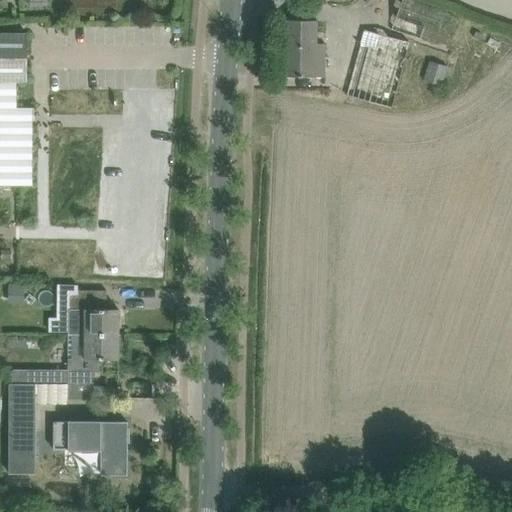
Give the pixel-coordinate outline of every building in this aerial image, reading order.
[(401,0),(391,31),(450,52),(463,16),(416,0),(401,0)] [(285,20),(283,77),(323,78),(324,58),(324,45),(316,45),(316,21),(285,20)] [(410,43),(365,30),(346,96),(392,109),(410,43)] [(0,185),(33,186),(33,108),(18,108),(18,82),(27,82),(27,33),(0,32),(0,185)] [(429,61),(423,81),(442,87),(448,67),(429,61)] [(113,144),(134,144),(131,244),(149,244),(153,103),(157,103),(157,86),(130,85),(130,101),(114,100),(113,144)] [(70,309),(70,320),(70,333),(85,333),(119,334),(119,309),(106,309),(107,291),(79,291),(79,294),(70,294),(70,309)] [(103,360),(118,360),(119,334),(85,333),(70,333),(69,333),(69,386),(69,399),(92,399),(93,372),(103,373),(103,360)] [(35,475),(35,405),(35,385),(10,385),(10,475),(35,475)] [(35,385),(35,405),(69,405),(69,399),(69,386),(35,385)] [(128,422),(54,421),(53,450),(101,451),(101,475),(127,475),(128,422)]
